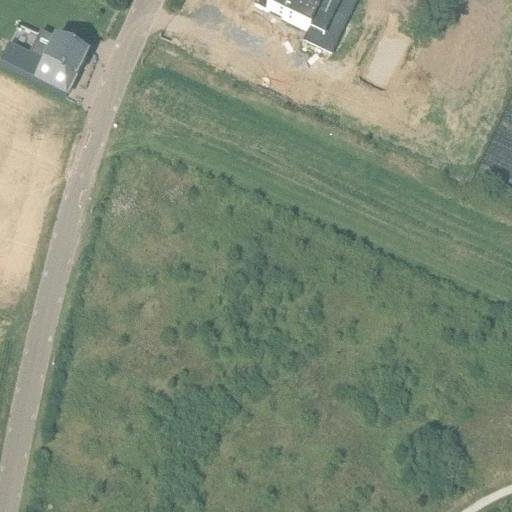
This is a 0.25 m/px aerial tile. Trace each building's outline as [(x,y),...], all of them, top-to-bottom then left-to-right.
[(262,17),(270,0),(259,0),(253,13),(262,17)] [(270,0),(262,17),(261,21),(308,44),(309,41),(327,5),(329,0),(270,0)] [(335,9),(318,45),(322,47),(324,43),(333,52),(354,7),(339,0),(329,0),(327,5),(335,9)] [(327,5),(309,41),(318,45),(335,9),(327,5)] [(40,74),(52,50),(38,43),(37,44),(27,66),(6,56),(0,67),(0,77),(31,92),(40,74)] [(40,74),(31,92),(65,109),(75,92),(87,67),(52,50),(40,74)] [(432,99),(417,110),(426,122),(441,111),(432,99)]
